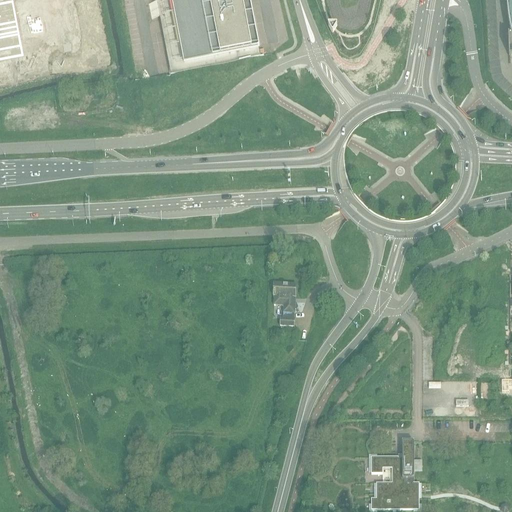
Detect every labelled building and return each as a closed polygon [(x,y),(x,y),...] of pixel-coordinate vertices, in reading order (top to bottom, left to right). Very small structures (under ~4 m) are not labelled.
[(170,0),(183,63),(250,51),(251,51),(242,5),(248,3),(247,0),(170,0)] [(0,10),(0,67),(24,63),(14,8),(0,10)] [(295,314),(295,308),(296,286),(274,285),(273,297),(274,297),(274,306),(283,306),(283,313),(284,313),(284,319),(280,319),(280,326),(294,327),(294,320),(292,319),(292,314),(295,314)] [(501,393),(511,393),(511,380),(501,381),(501,393)] [(371,500),(371,511),(419,511),(419,508),(419,484),(414,484),(414,471),(414,462),(414,442),(402,443),(402,459),(398,459),(398,458),(391,458),(371,458),(371,475),(382,475),(382,470),(392,470),(392,484),(376,484),(376,500),(371,500)]
